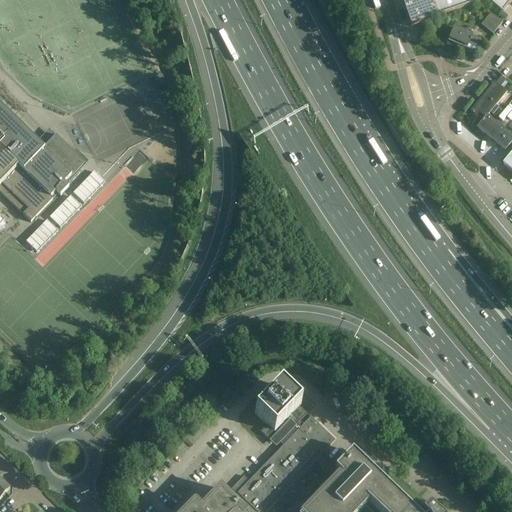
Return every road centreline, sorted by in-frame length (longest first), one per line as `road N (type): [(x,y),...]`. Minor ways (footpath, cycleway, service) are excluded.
road 1 (motorway): [(216,0),(347,228),(500,418)]
road 2 (motorway): [(92,448),(176,359),(220,326),(294,308),(356,321),(500,418)]
road 3 (motorway): [(188,0),(227,162),(216,241),(168,330),(76,433)]
road 4 (motorway): [(436,257),(322,85),(277,0)]
road 5 (residential): [(458,511),(406,462),(377,458),(320,402)]
road 6 (tertiary): [(511,238),(426,122)]
road 7 (motorway): [(511,351),(436,257)]
